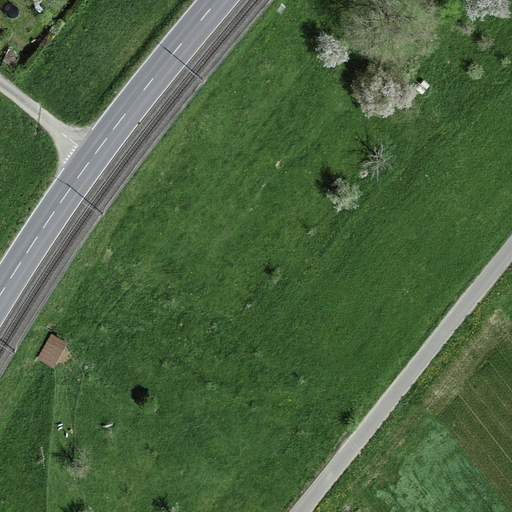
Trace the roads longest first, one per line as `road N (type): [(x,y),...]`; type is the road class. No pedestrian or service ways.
road 1 (secondary): [(0,297),(91,157),(216,0)]
road 2 (track): [(511,228),(287,511)]
